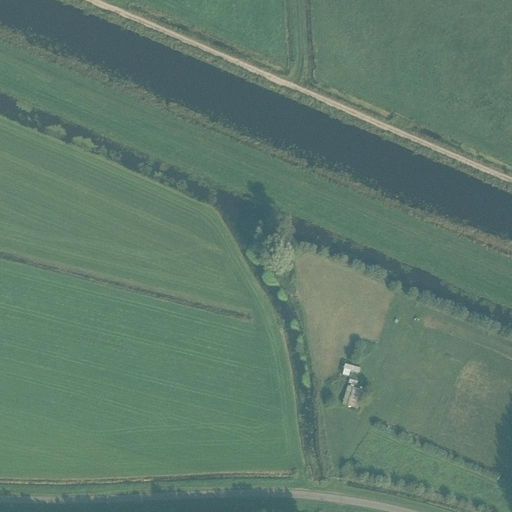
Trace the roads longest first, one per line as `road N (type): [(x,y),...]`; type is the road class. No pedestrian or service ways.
road 1 (track): [(87,0),(511,179)]
road 2 (unclassified): [(404,511),(332,495),(0,499)]
